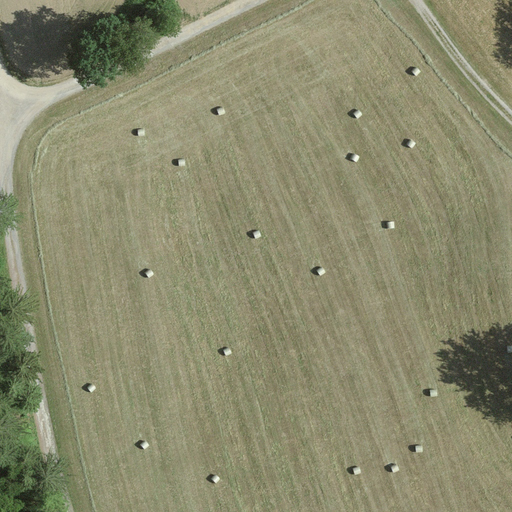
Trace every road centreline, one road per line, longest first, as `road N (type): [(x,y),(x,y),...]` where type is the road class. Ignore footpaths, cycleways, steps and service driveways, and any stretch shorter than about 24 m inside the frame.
road 1 (track): [(59,511),(0,104)]
road 2 (track): [(0,104),(60,95),(257,0)]
road 3 (track): [(416,0),(511,116)]
